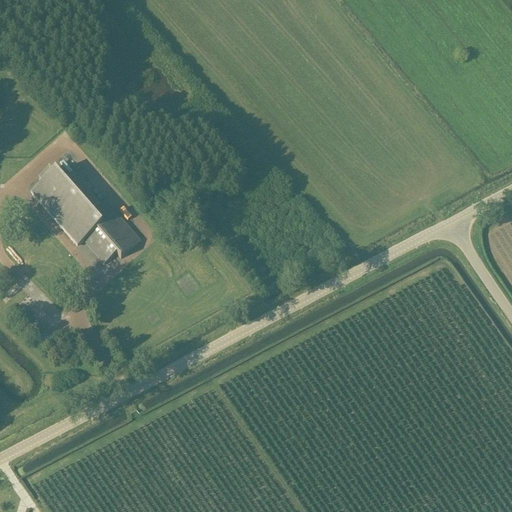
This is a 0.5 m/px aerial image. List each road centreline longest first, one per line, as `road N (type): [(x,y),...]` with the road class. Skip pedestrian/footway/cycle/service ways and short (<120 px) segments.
road 1 (tertiary): [(0,459),(451,224)]
road 2 (unknown): [(63,317),(120,259),(135,227),(85,161),(60,146),(32,156),(0,199)]
